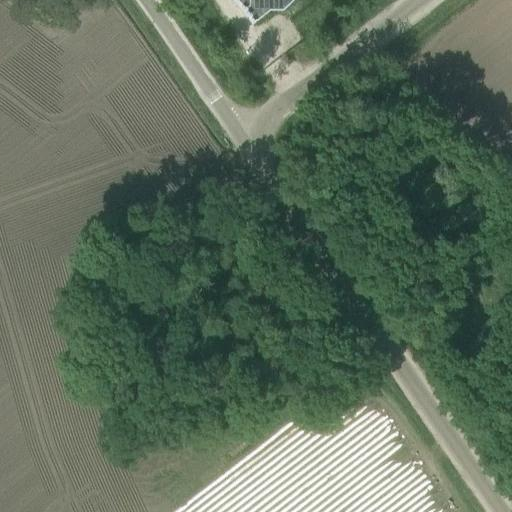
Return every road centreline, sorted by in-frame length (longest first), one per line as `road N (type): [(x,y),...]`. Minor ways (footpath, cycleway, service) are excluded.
road 1 (unclassified): [(503,511),(238,127)]
road 2 (unclassified): [(238,127),(414,0)]
road 3 (unclassified): [(238,127),(145,0)]
